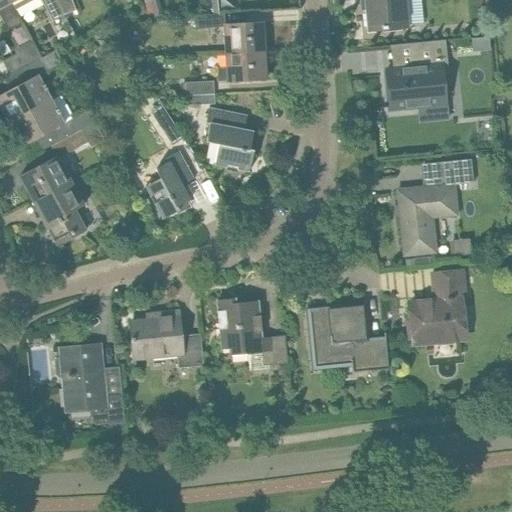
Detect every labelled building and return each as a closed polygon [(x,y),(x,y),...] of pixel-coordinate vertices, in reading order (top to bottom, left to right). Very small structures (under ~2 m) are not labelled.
[(22,22),(10,0),(0,0),(0,15),(5,26),(6,27),(7,28),(8,28),(10,28),(22,22)] [(64,14),(56,0),(10,0),(22,22),(41,11),(47,24),(64,14)] [(56,0),(64,14),(76,10),(71,0),(56,0)] [(364,0),(368,29),(408,25),(405,0),(364,0)] [(224,13),(196,15),(197,29),(224,27),(224,25),(224,13)] [(226,53),(263,50),(261,23),(224,25),(224,27),(226,53)] [(489,35),(471,37),(472,51),(490,49),(489,35)] [(386,70),(390,109),(445,104),(442,74),(448,73),(445,40),(409,44),(412,66),(394,67),(394,69),(386,70)] [(0,73),(2,78),(41,57),(34,44),(0,62),(0,73)] [(41,57),(2,78),(9,90),(0,94),(0,107),(7,121),(50,98),(38,75),(62,62),(56,49),(41,57)] [(263,50),(226,53),(227,68),(216,68),(217,82),(228,81),(245,80),(265,79),(263,50)] [(137,66),(126,67),(127,78),(137,77),(137,66)] [(213,81),(184,83),(185,96),(202,95),(214,94),(213,81)] [(214,94),(202,95),(203,104),(215,103),(214,94)] [(50,98),(7,121),(21,147),(36,139),(42,151),(51,146),(81,130),(95,123),(88,110),(63,123),(50,98)] [(247,115),(213,108),(209,107),(206,122),(210,123),(206,142),(223,145),(219,166),(249,172),(253,150),(249,149),(253,131),(244,129),(247,115)] [(174,123),(163,130),(173,145),(184,138),(174,123)] [(81,130),(51,146),(57,157),(19,177),(32,201),(70,181),(58,158),(88,142),(81,130)] [(193,178),(184,161),(179,150),(166,157),(168,161),(156,168),(163,182),(147,191),(162,219),(179,210),(177,206),(190,200),(181,185),(193,178)] [(417,188),(397,190),(404,255),(424,253),(435,252),(431,212),(455,210),(456,215),(453,185),(473,183),(470,159),(442,162),(444,174),(445,184),(441,185),(441,186),(417,188)] [(74,188),(70,181),(32,201),(56,246),(85,231),(74,210),(84,206),(74,188)] [(150,204),(145,195),(137,199),(142,208),(150,204)] [(462,270),(451,271),(431,274),(434,301),(409,303),(413,344),(465,338),(462,299),(465,298),(462,270)] [(288,364),(287,355),(285,335),(261,337),(257,301),(235,303),(235,298),(217,300),(222,349),(229,349),(230,355),(261,352),(262,366),(288,364)] [(388,370),(387,360),(385,340),(366,342),(362,309),(339,311),(339,308),(309,311),(314,365),(351,361),(352,373),(388,370)] [(203,366),(202,354),(200,334),(181,336),(179,316),(146,319),(146,321),(130,323),(133,359),(177,355),(178,369),(203,366)] [(84,345),(58,348),(64,407),(89,405),(91,422),(95,425),(124,422),(121,394),(105,395),(101,349),(85,351),(84,345)] [(288,366),(279,367),(280,376),(289,375),(288,366)]
